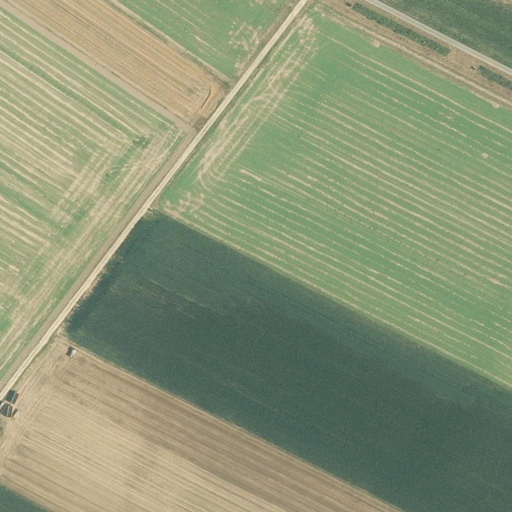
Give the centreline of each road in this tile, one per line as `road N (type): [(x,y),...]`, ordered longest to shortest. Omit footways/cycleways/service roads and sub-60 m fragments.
road 1 (track): [(0,399),(305,0)]
road 2 (track): [(361,0),(511,77)]
